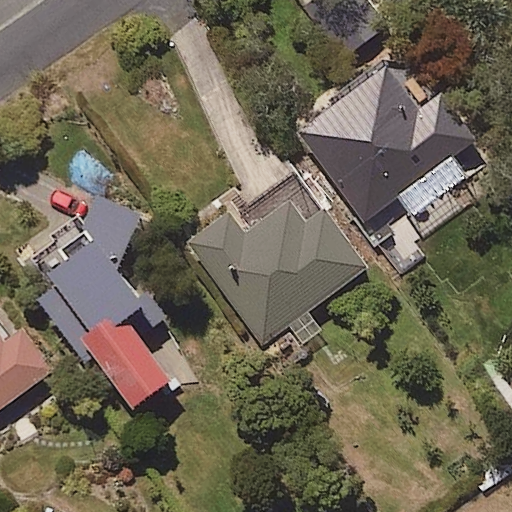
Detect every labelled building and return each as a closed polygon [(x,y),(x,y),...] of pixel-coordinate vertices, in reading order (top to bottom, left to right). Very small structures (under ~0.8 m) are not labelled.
[(392,26),(371,0),(327,0),(313,12),(351,59),(392,26)] [(409,100),(393,77),(307,135),(368,226),(486,147),(440,79),(409,100)] [(378,273),(311,174),(198,251),(265,350),(378,273)] [(96,236),(71,254),(84,272),(44,302),(84,355),(93,348),(144,415),(181,387),(149,345),(174,325),(128,264),(154,224),(112,204),(91,229),(96,236)] [(0,416),(51,381),(0,307),(0,416)]
